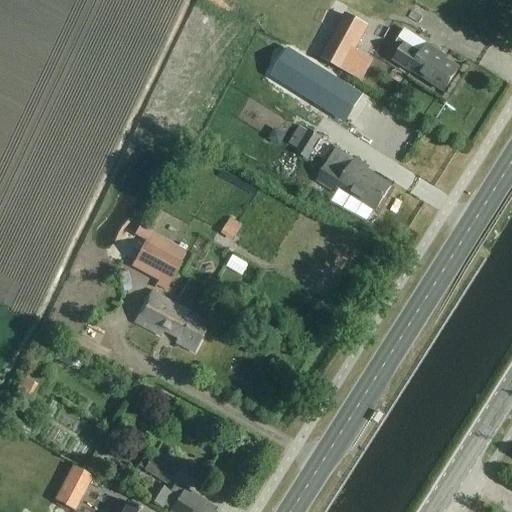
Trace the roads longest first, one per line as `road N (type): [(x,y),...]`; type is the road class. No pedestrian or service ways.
road 1 (primary): [(290,511),(511,161)]
road 2 (unclassified): [(430,511),(511,382)]
